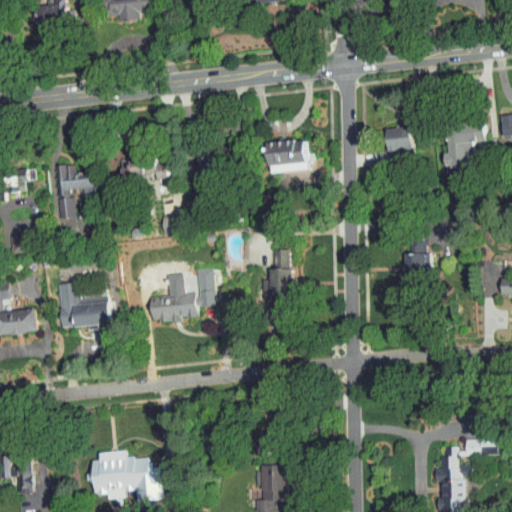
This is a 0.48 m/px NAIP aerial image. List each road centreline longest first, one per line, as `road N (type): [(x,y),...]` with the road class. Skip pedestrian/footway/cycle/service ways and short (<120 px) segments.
road 1 (secondary): [(0,101),(511,45)]
road 2 (residential): [(511,359),(434,356),(0,396)]
road 3 (residential): [(343,65),(355,511)]
